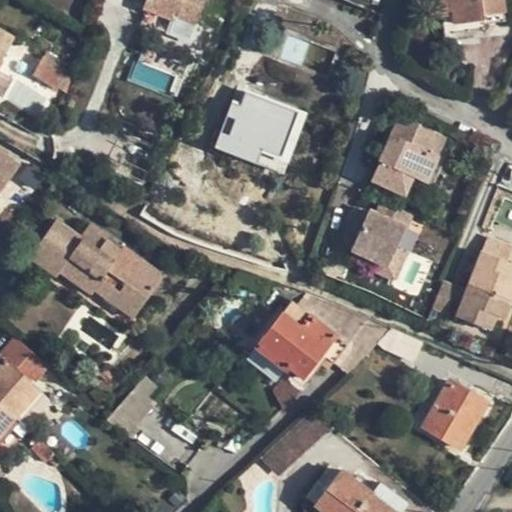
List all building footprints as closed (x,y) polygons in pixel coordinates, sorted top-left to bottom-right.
[(147,0),(145,8),(175,21),(177,14),(197,22),(206,0),(147,0)] [(503,0),(441,0),(443,13),(451,11),(452,23),(485,18),(485,15),(505,11),(503,0)] [(506,21),(505,11),(485,15),(485,18),(452,23),(454,33),(486,29),(486,24),(506,21)] [(0,28),(0,53),(4,56),(15,38),(0,28)] [(242,49),(230,43),(221,62),(233,68),(242,49)] [(44,57),(35,73),(57,87),(66,72),(44,57)] [(13,79),(0,69),(0,94),(2,96),(13,79)] [(247,90),(232,126),(266,141),(264,149),(282,156),(298,112),(247,90)] [(408,119),(390,162),(420,176),(434,182),(445,155),(431,149),(438,132),(408,119)] [(263,150),(264,149),(266,141),(232,126),(228,135),(263,150)] [(208,140),(192,141),(196,163),(211,161),(208,140)] [(0,191),(19,165),(0,150),(0,191)] [(411,196),(420,176),(390,162),(381,182),(411,196)] [(382,201),(376,215),(406,228),(413,214),(382,201)] [(391,266),(399,245),(406,228),(376,215),(369,212),(352,251),(373,260),(391,266)] [(57,219),(30,257),(59,278),(62,273),(93,294),(96,290),(135,318),(164,275),(124,246),(122,249),(107,239),(99,250),(57,219)] [(486,237),(481,251),(506,261),(511,246),(486,237)] [(410,249),(399,245),(391,266),(373,260),(370,267),(397,278),(410,249)] [(511,265),(511,263),(506,261),(481,251),(468,283),(509,299),(511,291),(511,279),(507,277),(511,265)] [(442,281),(432,306),(445,312),(453,296),(457,288),(442,281)] [(275,313),(295,301),(309,293),(279,282),(264,305),(275,313)] [(509,299),(468,283),(465,291),(461,300),(455,315),(487,328),(492,315),(501,317),(509,299)] [(465,291),(457,288),(453,296),(461,300),(465,291)] [(324,353),(335,362),(369,318),(321,298),(309,313),(295,301),(258,346),(287,372),(291,367),(304,377),(324,353)] [(349,374),(378,344),(393,328),(369,318),(335,362),(349,374)] [(417,361),(423,342),(393,328),(378,344),(417,361)] [(0,435),(17,416),(41,390),(35,382),(49,367),(15,337),(1,352),(6,359),(0,365),(0,435)] [(281,402),(296,393),(288,379),(272,388),(281,402)] [(452,380),(425,426),(462,448),(488,402),(452,380)] [(308,447),(332,425),(311,409),(291,428),(303,442),(308,447)] [(129,420),(118,411),(110,421),(121,429),(129,420)] [(0,444),(21,421),(17,416),(0,435),(0,444)] [(291,428),(269,448),(282,462),(303,442),(291,428)] [(42,439),(33,448),(47,462),(50,459),(56,453),(42,439)] [(63,461),(56,453),(50,459),(58,467),(63,461)] [(308,495),(317,502),(341,469),(332,463),(308,495)] [(341,469),(317,502),(329,511),(403,511),(410,502),(381,481),(373,493),(341,469)]
